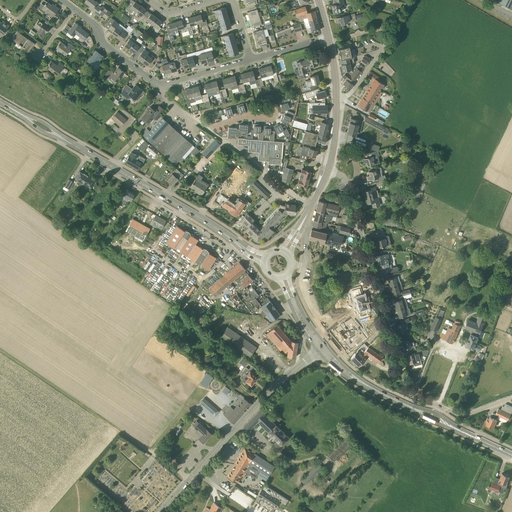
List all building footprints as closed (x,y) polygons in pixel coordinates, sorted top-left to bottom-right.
[(51,5),(44,0),(43,0),(47,2),(44,5),(42,3),(39,7),(40,7),(39,8),(42,10),(43,9),(56,19),(60,14),(57,12),(59,9),(52,4),(51,5)] [(94,12),(99,6),(97,4),(98,3),(94,0),(86,0),(85,2),(90,6),(88,8),(94,12)] [(344,6),(342,0),(334,0),(335,4),(331,5),(333,13),(341,11),(340,7),(344,6)] [(511,0),(502,0),(501,4),(511,9),(511,0)] [(135,12),(140,5),(135,2),(132,6),(129,4),(125,9),(130,13),(131,13),(133,15),(135,12)] [(140,5),(135,12),(138,14),(136,17),(141,21),(145,16),(142,14),(145,9),(140,5)] [(101,8),(99,6),(94,12),(100,17),(101,15),(106,18),(111,12),(102,6),(101,8)] [(307,13),(305,7),(294,10),(296,16),(302,14),(303,19),(304,19),(304,22),(308,21),(308,20),(316,18),(314,11),(307,13)] [(258,13),(257,9),(247,12),(249,20),(259,17),(262,16),(261,12),(258,13)] [(128,22),(130,19),(124,14),(121,17),(128,22)] [(152,24),(156,18),(151,14),(148,18),(145,16),(141,21),(146,25),(149,22),(152,24)] [(207,23),(205,17),(204,14),(205,19),(202,20),(201,14),(194,16),(197,24),(200,23),(201,27),(207,25),(207,24),(207,23)] [(348,23),(346,15),(335,18),(336,23),(340,22),(341,24),(348,23)] [(189,35),(193,34),(192,30),(194,29),(193,25),(197,24),(194,16),(188,18),(190,23),(186,24),(188,31),(189,35)] [(252,27),(261,24),(259,17),(249,20),(252,27)] [(116,37),(121,30),(116,26),(119,23),(116,21),(114,18),(111,21),(113,22),(107,30),(112,33),(111,33),(116,37)] [(158,26),(161,21),(156,18),(152,24),(154,26),(152,29),(157,33),(161,28),(158,26)] [(306,29),(307,33),(320,30),(316,18),(308,20),(308,21),(310,28),(306,29)] [(45,34),(50,28),(39,20),(34,26),(39,29),(36,33),(42,37),(45,34)] [(181,28),(182,32),(188,31),(186,24),(183,25),(181,20),(175,22),(177,29),(181,28)] [(1,23),(0,22),(0,37),(9,25),(6,23),(5,24),(2,22),(1,23)] [(88,34),(80,28),(81,27),(75,22),(68,32),(74,36),(76,34),(84,40),(88,34)] [(170,41),(174,40),(173,35),(175,34),(174,30),(177,29),(175,22),(169,24),(170,29),(167,30),(170,41)] [(219,31),(231,27),(229,22),(221,25),(221,26),(218,27),(219,31)] [(302,30),(300,24),(293,27),(294,32),(302,30)] [(130,34),(131,32),(128,30),(124,27),(121,30),(116,37),(121,40),(122,39),(124,41),(130,34)] [(255,40),(265,37),(263,29),(253,32),(255,40)] [(27,39),(17,31),(12,39),(22,46),(21,47),(28,52),(32,46),(33,46),(35,44),(28,39),(27,39)] [(129,49),(134,42),(136,40),(131,37),(132,35),(130,34),(131,32),(130,34),(124,41),(126,43),(124,46),(129,49)] [(257,47),(263,46),(267,44),(265,37),(255,40),(257,47)] [(142,43),(141,44),(136,40),(134,42),(129,49),(134,53),(137,49),(139,51),(144,45),(142,43)] [(66,46),(61,42),(56,48),(66,55),(70,49),(72,50),(74,47),(69,43),(66,46)] [(137,58),(142,62),(147,55),(143,51),(146,46),(145,45),(147,42),(146,42),(144,45),(139,51),(141,53),(137,58)] [(353,57),(351,49),(353,49),(351,43),(342,45),(343,46),(337,47),(338,52),(340,52),(341,54),(339,54),(340,59),(344,59),(353,57)] [(217,58),(215,50),(214,48),(212,49),(213,51),(205,53),(208,61),(214,60),(213,57),(216,57),(217,58)] [(226,56),(238,53),(237,48),(228,50),(229,52),(225,53),(226,56)] [(97,55),(95,53),(96,51),(89,60),(93,63),(90,67),(96,71),(101,64),(99,62),(103,56),(99,53),(97,55)] [(198,63),(196,55),(195,53),(192,54),(193,56),(187,58),(189,67),(195,65),(195,63),(198,62),(198,63)] [(208,61),(205,53),(196,55),(198,63),(198,62),(201,61),(201,63),(208,61)] [(177,61),(180,68),(179,67),(182,66),(183,68),(189,67),(187,58),(185,54),(180,55),(176,57),(177,61)] [(154,57),(151,55),(150,57),(147,55),(142,62),(147,65),(148,64),(150,66),(151,67),(154,64),(152,63),(156,59),(153,57),(154,57)] [(297,76),(303,74),(307,73),(305,67),(308,66),(309,67),(318,65),(316,56),(307,59),(307,60),(297,63),(298,69),(299,73),(296,73),(297,76)] [(370,59),(365,56),(364,58),(363,57),(361,60),(366,64),(370,59)] [(354,63),(353,57),(344,59),(340,59),(338,60),(339,65),(341,64),(343,72),(346,71),(350,70),(351,70),(350,64),(354,63)] [(57,65),(51,61),(49,65),(47,67),(57,75),(61,69),(63,70),(65,67),(59,62),(57,65)] [(171,72),(167,61),(159,63),(159,66),(161,74),(161,73),(161,72),(164,71),(164,74),(171,72)] [(180,68),(177,61),(168,63),(168,61),(167,61),(171,72),(177,70),(176,68),(179,67),(179,68),(180,68)] [(352,84),(364,68),(364,67),(359,64),(356,68),(352,73),(350,72),(350,70),(346,71),(342,77),(346,80),(343,83),(350,89),(353,85),(352,84)] [(272,69),(271,65),(265,67),(267,76),(268,79),(274,77),(275,82),(279,81),(275,68),(272,69)] [(117,81),(124,72),(118,67),(114,73),(111,70),(110,71),(109,70),(105,75),(110,79),(111,77),(117,81)] [(265,67),(258,69),(261,77),(267,76),(265,67)] [(255,79),(253,70),(246,72),(249,81),(250,85),(256,83),(257,87),(260,86),(258,79),(255,80),(255,79)] [(243,83),(249,81),(246,72),(240,74),(243,83)] [(308,90),(316,88),(315,84),(317,84),(320,83),(317,74),(310,76),(311,79),(305,81),(307,87),(308,90)] [(239,92),(242,91),(240,85),(237,85),(237,84),(235,75),(228,77),(231,86),(233,93),(239,91),(239,92)] [(224,88),(231,86),(228,77),(222,79),(224,88)] [(357,106),(362,108),(367,112),(367,111),(380,91),(382,88),(382,89),(384,88),(385,86),(385,85),(384,85),(384,84),(375,78),(357,106)] [(224,96),(222,90),(219,91),(219,89),(216,81),(210,82),(213,91),(215,98),(220,97),(221,97),(220,97),(222,104),(226,103),(225,99),(224,96)] [(206,93),(213,91),(210,82),(204,84),(206,93)] [(125,86),(126,84),(128,83),(127,83),(121,92),(124,94),(123,96),(128,100),(130,97),(135,100),(136,99),(142,91),(145,93),(135,85),(133,89),(131,92),(128,89),(129,88),(125,86)] [(201,96),(201,94),(198,86),(192,87),(196,100),(201,99),(202,102),(206,101),(204,95),(201,96)] [(187,107),(188,107),(191,106),(190,103),(196,101),(196,100),(192,87),(186,89),(186,91),(183,91),(186,100),(187,107)] [(319,88),(305,93),(307,98),(316,94),(317,99),(321,98),(321,99),(327,98),(325,90),(320,91),(319,88)] [(294,101),(293,97),(284,100),(285,103),(281,104),(282,107),(280,107),(282,111),(290,108),(288,103),(294,101)] [(245,111),(243,103),(237,105),(239,113),(245,111)] [(314,104),(313,115),(329,115),(329,105),(314,104)] [(157,120),(164,110),(159,106),(155,111),(150,107),(142,117),(141,119),(148,125),(154,117),(157,120)] [(233,115),(232,112),(231,110),(231,107),(225,109),(227,117),(233,115)] [(121,126),(127,120),(117,111),(112,118),(121,126)] [(291,117),(294,118),(295,114),(287,111),(286,114),(284,114),(284,116),(282,116),(281,120),(289,123),(291,117)] [(363,121),(382,131),(385,127),(365,116),(363,121)] [(175,164),(193,145),(162,117),(145,137),(163,153),(175,164)] [(357,132),(359,120),(351,118),(347,133),(356,135),(357,132)] [(294,121),(292,126),(306,130),(307,124),(294,121)] [(321,122),(319,132),(318,133),(326,135),(329,124),(321,122)] [(254,124),(253,130),(253,133),(258,133),(258,139),(262,140),(262,135),(263,130),(260,130),(260,126),(258,126),(258,124),(254,124)] [(286,136),(289,134),(284,126),(282,127),(280,124),(278,125),(277,124),(273,126),(278,134),(283,131),(286,136)] [(228,128),(227,137),(236,138),(236,134),(238,134),(247,135),(248,126),(239,125),(239,128),(239,129),(237,129),(237,128),(228,128)] [(269,135),(269,140),(273,141),(274,132),(270,131),(270,128),(268,128),(268,126),(263,126),(263,130),(262,135),(269,135)] [(317,137),(314,136),(314,133),(305,131),(302,143),(315,146),(316,141),(325,143),(326,137),(326,135),(318,133),(317,137)] [(283,142),(238,138),(238,144),(248,145),(248,151),(259,152),(258,160),(269,161),(269,160),(272,161),(271,162),(275,162),(276,158),(281,158),(283,142)] [(142,151),(149,144),(145,140),(141,144),(139,147),(138,147),(142,151)] [(370,142),(367,147),(376,151),(377,151),(379,146),(370,142)] [(208,156),(215,148),(211,144),(203,152),(208,156)] [(315,157),(317,150),(310,148),(311,148),(303,146),(299,158),(306,159),(308,155),(315,157)] [(195,156),(200,151),(195,147),(190,152),(195,156)] [(138,156),(131,152),(130,155),(125,162),(138,170),(143,163),(136,159),(138,156)] [(378,159),(374,160),(372,156),(365,158),(362,159),(363,163),(366,162),(367,166),(374,164),(374,165),(380,163),(378,159)] [(377,173),(381,172),(382,172),(381,167),(376,169),(376,170),(369,172),(370,175),(366,176),(367,180),(378,177),(379,181),(385,180),(386,179),(385,175),(382,176),(378,177),(377,173)] [(176,169),(166,180),(172,185),(178,178),(177,178),(179,176),(177,175),(180,172),(176,169)] [(305,170),(302,169),(301,172),(297,171),(295,175),(300,176),(309,179),(311,172),(305,170)] [(83,173),(80,171),(76,178),(80,180),(78,182),(82,185),(81,185),(83,183),(87,175),(84,173),(83,173)] [(281,181),(285,182),(289,183),(292,174),(284,172),(281,181)] [(90,188),(95,180),(87,176),(88,175),(87,175),(83,183),(81,185),(84,187),(85,184),(90,188)] [(307,187),(309,179),(300,176),(298,184),(307,187)] [(201,195),(207,186),(209,184),(201,179),(200,179),(197,177),(190,186),(198,191),(197,192),(201,195)] [(70,190),(74,182),(69,179),(65,186),(70,190)] [(376,190),(375,187),(368,188),(368,190),(363,191),(364,194),(363,194),(364,197),(378,193),(377,190),(376,190)] [(226,208),(234,213),(235,213),(234,214),(236,216),(241,208),(242,209),(248,201),(230,188),(224,197),(221,194),(216,201),(226,208)] [(118,201),(120,202),(126,205),(129,200),(131,201),(135,194),(125,189),(121,195),(118,201)] [(380,205),(378,197),(379,197),(378,193),(364,197),(365,201),(366,201),(366,203),(371,202),(373,207),(380,205)] [(329,212),(329,214),(328,215),(333,216),(336,217),(337,217),(340,206),(327,203),(318,201),(316,211),(325,213),(325,211),(329,212)] [(294,214),(296,205),(285,203),(285,205),(282,205),(280,204),(277,207),(278,208),(265,222),(266,223),(260,230),(252,223),(254,220),(247,213),(240,221),(247,227),(245,230),(257,242),(264,234),(267,237),(274,230),(273,229),(287,213),(294,214)] [(316,211),(313,220),(322,223),(322,222),(326,223),(327,223),(328,222),(329,222),(329,219),(331,220),(332,219),(333,216),(328,215),(324,215),(325,213),(316,211)] [(161,230),(166,221),(155,215),(152,221),(148,219),(144,224),(149,227),(150,224),(161,230)] [(395,221),(394,217),(385,220),(385,221),(380,222),(380,224),(384,223),(385,225),(386,225),(387,226),(390,226),(400,229),(402,225),(397,224),(397,221),(395,221)] [(322,223),(313,220),(311,229),(316,230),(317,227),(323,228),(325,229),(326,226),(326,223),(322,222),(322,223)] [(184,231),(177,226),(166,242),(208,270),(216,258),(209,253),(209,252),(203,248),(203,249),(195,244),(198,240),(190,235),(191,234),(185,230),(184,231)] [(309,239),(324,243),(326,232),(323,232),(323,228),(317,227),(316,230),(311,229),(309,239)] [(349,233),(350,229),(341,227),(340,228),(339,232),(339,233),(349,235),(349,233)] [(382,239),(381,236),(380,231),(373,233),(376,244),(377,243),(378,247),(385,246),(386,247),(391,246),(390,241),(385,242),(384,238),(382,239)] [(329,244),(332,234),(326,232),(324,243),(329,244)] [(339,247),(342,237),(332,234),(329,244),(339,247)] [(385,258),(384,255),(376,257),(377,257),(376,258),(376,260),(377,260),(378,265),(387,263),(387,264),(392,263),(393,263),(393,261),(391,261),(390,257),(385,258)] [(230,282),(244,271),(245,270),(239,262),(225,275),(230,282)] [(387,270),(381,271),(382,277),(399,273),(398,267),(387,270)] [(231,301),(248,288),(246,286),(253,280),(248,274),(241,280),(242,281),(233,288),(236,292),(229,297),(231,301)] [(215,296),(226,286),(230,282),(225,275),(220,279),(209,288),(215,296)] [(396,282),(395,277),(388,279),(389,285),(385,286),(385,289),(401,284),(400,281),(396,282)] [(399,290),(402,289),(401,284),(385,289),(386,291),(391,290),(393,296),(400,294),(399,290)] [(260,304),(255,298),(259,295),(251,286),(248,288),(231,301),(236,307),(243,302),(252,313),(261,306),(261,307),(260,305),(260,304)] [(358,288),(351,290),(353,299),(355,299),(358,308),(357,308),(359,316),(366,314),(364,307),(366,307),(363,294),(360,295),(358,288)] [(263,317),(267,315),(269,317),(268,318),(270,321),(271,320),(271,321),(274,318),(275,320),(278,318),(280,316),(279,315),(279,314),(275,308),(268,299),(260,304),(260,305),(261,307),(264,310),(260,313),(263,317)] [(392,311),(404,307),(401,299),(394,301),(396,307),(391,308),(392,311)] [(407,306),(404,307),(392,311),(393,313),(397,312),(399,318),(410,315),(410,313),(409,308),(408,308),(407,306)] [(211,325),(204,320),(198,316),(195,321),(208,330),(211,325)] [(334,330),(331,332),(348,353),(350,351),(351,352),(368,338),(350,316),(349,317),(345,320),(340,324),(340,325),(335,329),(335,328),(333,329),(334,330)] [(437,316),(432,328),(437,330),(442,319),(437,316)] [(476,342),(485,320),(479,318),(477,323),(468,320),(465,328),(472,331),(469,339),(476,342)] [(398,333),(405,330),(403,324),(407,322),(406,319),(399,321),(400,325),(396,326),(398,333)] [(454,323),(449,336),(445,334),(443,339),(453,343),(460,325),(454,323)] [(295,357),(298,342),(292,341),(277,324),(266,334),(278,347),(280,351),(285,348),(288,351),(287,356),(295,357)] [(249,358),(256,347),(227,327),(220,337),(249,358)] [(474,349),(474,348),(475,348),(476,349),(479,350),(481,350),(482,348),(481,346),(477,345),(476,345),(475,345),(476,342),(469,339),(466,346),(474,349)] [(409,343),(408,340),(401,342),(403,349),(407,348),(408,351),(416,349),(413,342),(409,343)] [(350,358),(358,366),(368,356),(378,363),(381,360),(382,361),(384,359),(372,350),(371,350),(368,348),(369,347),(368,347),(361,355),(358,351),(355,354),(355,353),(350,358)] [(417,354),(416,352),(414,353),(407,355),(406,355),(407,358),(408,358),(409,363),(413,362),(414,366),(422,364),(419,354),(417,354)] [(262,364),(264,362),(254,354),(252,357),(262,364)] [(248,382),(251,384),(257,377),(255,375),(258,371),(252,365),(249,369),(246,367),(240,374),(241,375),(240,377),(247,383),(248,382)] [(226,394),(230,390),(225,386),(222,391),(226,394)] [(234,424),(252,403),(244,397),(234,409),(230,406),(223,414),(234,424)] [(215,416),(219,411),(204,398),(200,403),(215,416)] [(493,428),(493,427),(493,428),(495,423),(497,424),(499,421),(497,420),(497,419),(499,416),(507,421),(511,411),(511,406),(505,404),(504,407),(503,406),(501,410),(498,409),(496,414),(493,413),(491,417),(490,416),(489,419),(487,418),(486,421),(487,422),(486,424),(490,426),(491,428),(493,428)] [(208,416),(198,409),(195,413),(205,420),(208,416)] [(265,415),(260,410),(244,427),(248,432),(255,424),(257,422),(260,425),(267,417),(265,414),(265,415)] [(277,441),(284,433),(267,417),(260,425),(277,441)] [(206,430),(202,425),(198,429),(204,433),(199,439),(203,443),(212,434),(207,429),(206,430)] [(277,449),(288,437),(284,433),(277,441),(273,446),(277,449)] [(333,461),(353,443),(344,433),(325,452),(333,461)] [(268,476),(274,466),(254,453),(244,447),(227,477),(237,483),(243,471),(256,479),(261,470),(264,472),(264,473),(268,476)] [(306,485),(323,467),(318,463),(301,481),(306,485)] [(506,484),(509,476),(509,475),(508,475),(507,474),(506,474),(502,473),(498,485),(492,483),(490,489),(499,492),(501,486),(505,488),(506,489),(508,484),(506,484)] [(288,500),(283,496),(265,484),(255,499),(258,501),(260,498),(276,508),(278,504),(279,505),(280,503),(284,506),(288,500)] [(219,511),(222,508),(214,503),(210,509),(206,508),(203,511),(219,511)]
